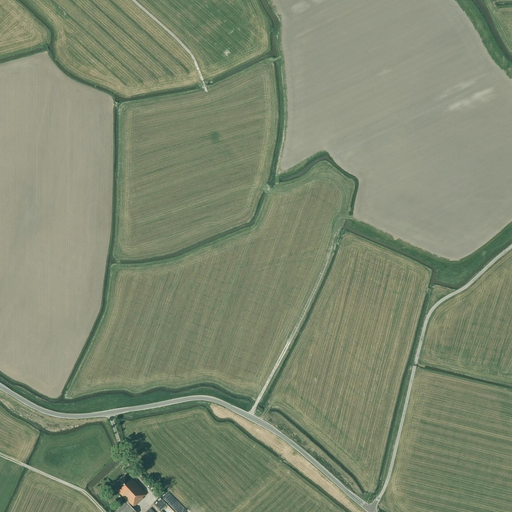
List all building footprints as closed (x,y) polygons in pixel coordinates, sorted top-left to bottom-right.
[(267,392),(261,406),(265,407),(270,393),(267,392)] [(113,486),(133,508),(143,499),(142,498),(146,494),(135,482),(127,473),(113,486)] [(174,511),(175,511),(160,496),(155,501),(165,511),(174,511)] [(172,500),(169,503),(177,511),(184,511),(187,510),(179,501),(178,502),(177,501),(176,502),(175,501),(174,502),(172,500)] [(135,511),(126,501),(114,511),(135,511)]
